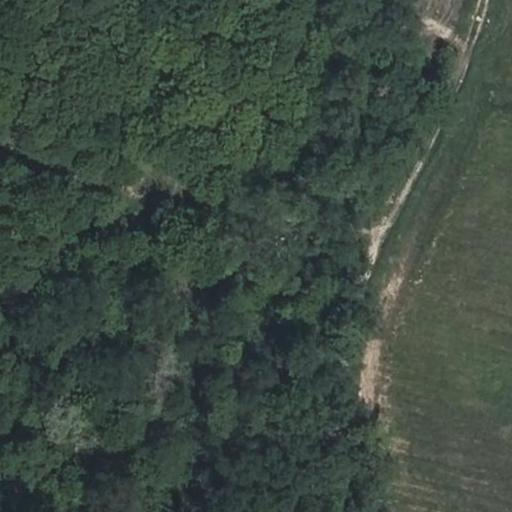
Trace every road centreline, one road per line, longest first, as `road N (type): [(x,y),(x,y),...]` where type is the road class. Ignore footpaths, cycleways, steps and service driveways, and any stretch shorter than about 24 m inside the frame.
road 1 (track): [(485,0),(345,341),(333,511)]
road 2 (track): [(475,36),(339,28),(306,0)]
